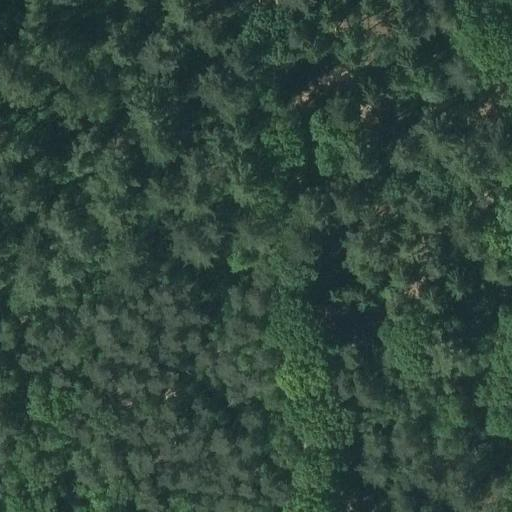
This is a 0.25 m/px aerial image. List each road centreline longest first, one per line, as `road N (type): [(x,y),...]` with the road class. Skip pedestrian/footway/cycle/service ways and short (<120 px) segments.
road 1 (track): [(260,0),(311,511)]
road 2 (track): [(71,511),(0,330)]
